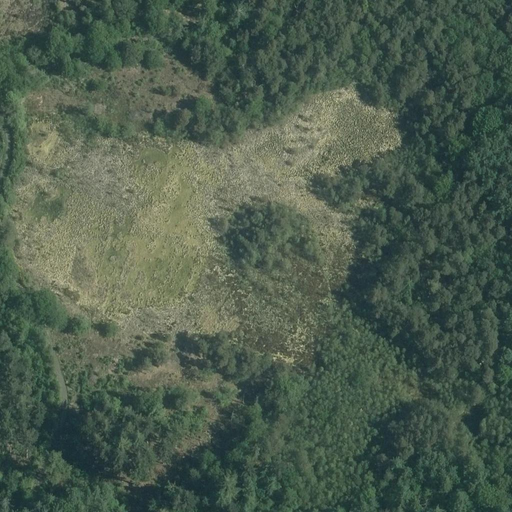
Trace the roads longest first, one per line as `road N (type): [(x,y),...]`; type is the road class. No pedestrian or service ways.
road 1 (track): [(0,64),(58,42),(239,0)]
road 2 (track): [(124,511),(63,415),(0,395)]
